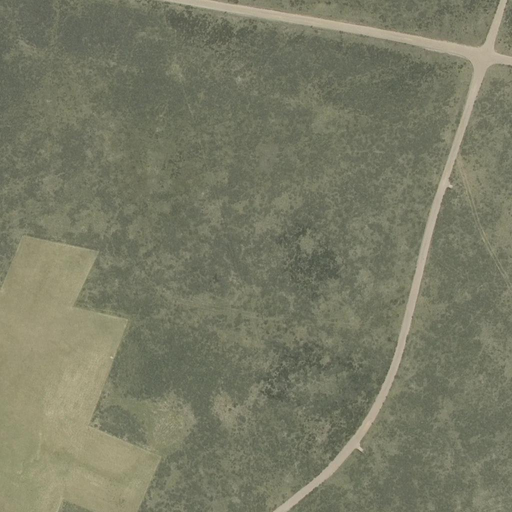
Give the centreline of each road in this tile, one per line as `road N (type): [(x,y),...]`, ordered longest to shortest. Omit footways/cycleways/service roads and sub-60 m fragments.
road 1 (track): [(281,511),(337,462),(384,389),(501,0)]
road 2 (track): [(178,0),(511,61)]
